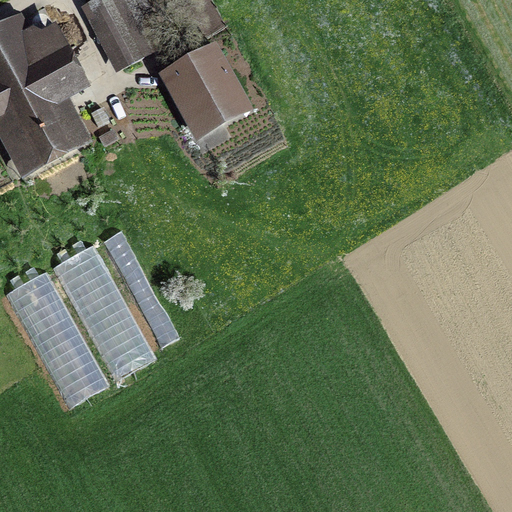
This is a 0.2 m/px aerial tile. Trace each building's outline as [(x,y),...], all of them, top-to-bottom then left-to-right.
[(165,39),(144,0),(110,0),(91,10),(119,64),(165,39)] [(0,110),(31,166),(75,142),(53,101),(80,87),(50,31),(23,46),(12,25),(0,31),(0,110)] [(164,69),(186,109),(214,94),(192,53),(164,69)] [(182,335),(122,228),(104,238),(164,345),(182,335)] [(116,380),(158,359),(98,242),(56,263),(116,380)] [(72,407),(112,385),(47,270),(7,292),(72,407)]
